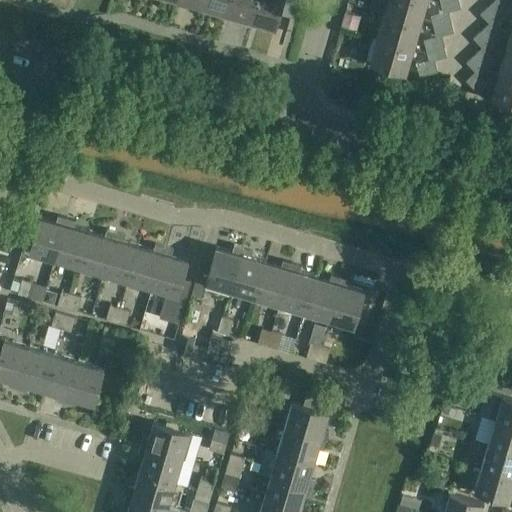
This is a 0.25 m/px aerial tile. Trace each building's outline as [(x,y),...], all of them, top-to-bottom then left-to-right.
[(202,0),(201,7),(225,14),(229,0),(202,0)] [(229,0),(225,14),(250,21),(255,0),(229,0)] [(282,0),(255,0),(250,21),(275,28),(282,0)] [(386,0),(383,12),(420,23),(426,0),(386,0)] [(456,0),(440,4),(442,13),(460,8),(457,0),(456,0)] [(499,21),(486,8),(480,14),(492,28),(499,21)] [(383,12),(376,36),(413,47),(420,23),(383,12)] [(433,28),(435,37),(453,33),(451,24),(433,28)] [(492,46),(479,32),(473,38),(485,52),(492,46)] [(376,36),(369,61),(405,72),(413,47),(376,36)] [(426,52),(428,61),(446,57),(444,48),(426,52)] [(511,50),(505,48),(498,72),(511,76),(511,50)] [(485,70),(472,56),(466,63),(478,76),(485,70)] [(491,97),(511,103),(511,76),(498,72),(491,97)] [(30,252),(55,259),(67,217),(58,214),(56,220),(40,215),(30,252)] [(55,259),(79,266),(89,229),(74,225),(76,219),(67,217),(55,259)] [(79,266),(103,273),(116,231),(106,228),(105,234),(89,229),(79,266)] [(103,273),(127,280),(138,243),(123,239),(124,233),(116,231),(103,273)] [(127,280),(152,287),(164,245),(155,242),(153,248),(138,243),(127,280)] [(164,245),(152,287),(167,292),(159,316),(179,322),(191,280),(182,277),(188,258),(172,253),(174,247),(164,245)] [(205,283),(231,290),(243,248),(234,245),(233,251),(216,246),(205,283)] [(231,290),(255,297),(266,260),(251,256),(253,250),(243,248),(231,290)] [(255,297),(279,304),(292,261),(283,259),(281,265),(266,260),(255,297)] [(279,304),(287,306),(304,311),(314,275),(300,270),(302,264),(292,261),(279,304)] [(304,311),(328,318),(340,276),(331,273),(330,279),(314,275),(304,311)] [(350,279),(340,276),(328,318),(353,325),(364,289),(348,284),(350,279)] [(21,279),(17,294),(27,297),(32,282),(21,279)] [(56,305),(67,309),(71,294),(61,290),(56,305)] [(81,296),(71,294),(67,309),(76,311),(81,296)] [(15,299),(11,314),(22,317),(26,302),(15,299)] [(105,318),(116,322),(119,308),(109,305),(105,318)] [(129,311),(119,308),(116,322),(125,324),(129,311)] [(50,326),(61,329),(65,314),(55,311),(50,326)] [(209,328),(219,331),(223,316),(213,313),(209,328)] [(75,317),(65,314),(61,329),(71,332),(75,317)] [(233,319),(223,316),(219,331),(229,333),(233,319)] [(100,340),(119,346),(124,330),(104,325),(100,340)] [(258,342),(267,345),(272,330),(262,327),(258,342)] [(282,333),(281,333),(272,330),(267,345),(277,348),(282,333)] [(210,336),(204,359),(223,365),(229,342),(210,336)] [(8,385),(17,388),(29,345),(4,338),(0,353),(0,375),(10,379),(8,385)] [(306,356),(316,359),(320,345),(310,342),(306,356)] [(28,385),(43,389),(54,352),(29,345),(17,388),(26,390),(28,385)] [(330,347),(320,345),(316,359),(326,362),(330,347)] [(57,399),(66,402),(78,359),(54,352),(43,389),(58,393),(57,399)] [(103,367),(78,359),(66,402),(75,404),(77,399),(93,403),(103,367)] [(511,397),(501,395),(494,418),(511,423),(511,397)] [(292,401),(284,426),(326,438),(329,430),(323,428),(328,411),(292,401)] [(245,404),(242,414),(257,418),(260,408),(245,404)] [(254,428),(257,418),(242,414),(239,423),(254,428)] [(511,423),(494,418),(487,443),(511,449),(511,423)] [(143,435),(141,444),(183,456),(190,432),(154,421),(149,437),(143,435)] [(284,426),(277,450),(313,461),(318,446),(323,448),(326,438),(284,426)] [(443,435),(435,432),(431,446),(439,448),(443,435)] [(226,443),(211,439),(208,449),(223,454),(226,443)] [(511,449),(487,443),(480,466),(511,475),(511,449)] [(144,455),(139,471),(175,481),(183,456),(141,444),(138,454),(144,455)] [(277,450),(270,475),(312,487),(315,478),(309,476),(313,461),(277,450)] [(231,452),(228,462),(242,467),(245,457),(231,452)] [(239,477),(242,467),(228,462),(225,472),(239,477)] [(511,475),(480,466),(473,490),(508,501),(511,487),(511,475)] [(129,484),(126,493),(168,506),(175,481),(139,471),(135,486),(129,484)] [(253,488),(251,496),(299,510),(304,495),(309,497),(312,487),(270,475),(265,492),(253,488)] [(199,478),(196,488),(212,492),(214,483),(199,478)] [(193,498),(209,503),(212,492),(196,488),(193,498)] [(450,492),(444,511),(481,511),(484,502),(450,492)] [(129,504),(127,511),(166,511),(168,506),(126,493),(123,502),(129,504)] [(262,500),(259,511),(298,511),(299,510),(251,496),(251,497),(262,500)] [(413,498),(408,511),(433,511),(436,504),(413,498)] [(216,501),(213,511),(215,511),(229,511),(231,506),(216,501)]
